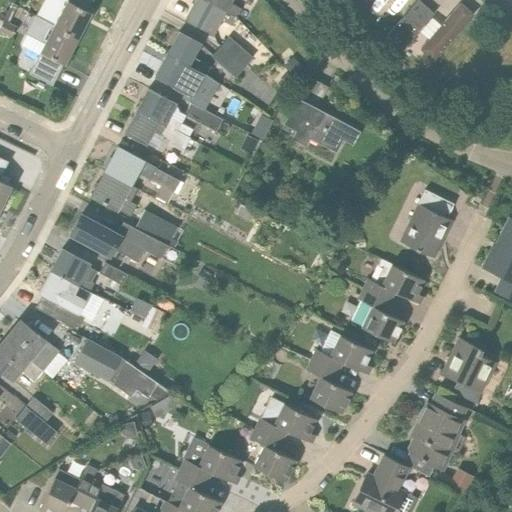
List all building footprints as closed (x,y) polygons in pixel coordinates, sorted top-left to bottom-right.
[(67,0),(54,26),(78,38),(91,12),(67,0)] [(195,0),(186,19),(203,28),(214,34),(221,20),(232,26),(236,18),(235,17),(202,0),(195,0)] [(202,0),(235,17),(236,18),(241,8),(230,2),(231,0),(202,0)] [(349,0),(360,9),(368,0),(349,0)] [(373,0),(362,14),(381,30),(404,0),(373,0)] [(459,0),(422,47),(437,59),(475,12),(460,0),(459,0)] [(39,11),(25,42),(41,50),(56,18),(39,11)] [(419,29),(403,14),(386,33),(402,47),(419,29)] [(16,27),(3,20),(0,26),(0,31),(11,37),(16,27)] [(64,64),(78,38),(54,26),(40,52),(30,72),(52,84),(62,63),(64,64)] [(192,57),(200,43),(179,31),(167,54),(204,74),(209,66),(192,57)] [(222,46),(244,67),(253,56),(229,36),(220,45),(222,46)] [(235,77),(244,67),(222,46),(220,45),(211,56),(235,77)] [(167,54),(155,75),(193,94),(204,74),(167,54)] [(293,56),(283,65),(292,75),(302,66),(293,56)] [(287,89),(294,78),(287,72),(279,83),(287,89)] [(284,123),(296,130),(292,139),(305,146),(310,138),(333,150),(337,141),(346,124),(329,115),(328,116),(329,116),(327,120),(320,116),(322,111),(317,109),(328,87),(308,77),(295,102),(285,97),(274,118),(284,123)] [(169,117),(176,103),(148,88),(136,110),(176,132),(177,131),(181,123),(169,117)] [(216,132),(222,119),(191,102),(184,115),(216,132)] [(125,132),(145,143),(152,131),(171,141),(170,145),(182,152),(190,138),(177,131),(176,132),(136,110),(125,132)] [(251,133),(262,139),(266,132),(254,125),(251,133)] [(111,158),(104,171),(130,185),(137,172),(160,185),(154,196),(167,202),(179,180),(143,161),(144,160),(117,146),(117,147),(114,152),(116,153),(113,158),(110,157),(109,158),(111,158)] [(91,195),(129,216),(135,205),(129,202),(135,189),(129,186),(130,185),(104,171),(98,183),(96,182),(96,183),(99,185),(96,190),(94,190),(92,194),(91,194),(91,195)] [(0,206),(11,185),(0,179),(0,206)] [(418,203),(409,221),(399,241),(434,257),(447,230),(446,230),(450,221),(451,221),(452,220),(418,203)] [(134,227),(167,244),(172,247),(176,239),(170,235),(175,227),(143,210),(134,227)] [(81,213),(70,234),(103,252),(107,244),(137,261),(144,247),(160,256),(166,244),(118,219),(112,230),(81,213)] [(483,267),(501,276),(493,291),(511,300),(511,218),(509,217),(492,252),(491,251),(483,267)] [(94,282),(91,281),(96,270),(88,266),(90,263),(62,248),(50,270),(89,291),(94,282)] [(423,279),(391,264),(380,259),(370,280),(367,278),(362,289),(389,301),(393,292),(419,304),(420,303),(418,302),(421,296),(423,297),(423,296),(416,293),(423,279)] [(104,262),(99,272),(122,284),(127,275),(104,262)] [(78,313),(89,291),(50,270),(38,292),(78,313)] [(362,324),(361,326),(393,342),(404,320),(384,311),(389,301),(362,289),(357,299),(360,300),(351,319),(362,324)] [(130,310),(145,317),(150,306),(151,304),(136,297),(130,310)] [(150,306),(145,317),(141,325),(156,332),(164,312),(150,306)] [(61,307),(57,315),(76,326),(80,319),(61,307)] [(20,319),(4,339),(29,359),(42,371),(59,350),(45,338),(20,319)] [(315,348),(311,359),(337,372),(342,362),(368,374),(368,373),(366,372),(369,367),(371,368),(371,366),(365,363),(371,349),(340,334),(330,330),(320,350),(315,348)] [(441,373),(480,392),(495,360),(479,352),(481,348),(459,337),(441,373)] [(0,370),(12,380),(20,370),(34,381),(42,371),(29,359),(4,339),(0,343),(0,370)] [(93,362),(74,346),(66,355),(85,371),(93,362)] [(147,374),(157,358),(143,348),(133,364),(147,374)] [(337,372),(311,359),(306,369),(319,375),(309,397),(341,412),(351,391),(333,382),(337,372)] [(160,415),(181,404),(175,392),(154,403),(160,415)] [(445,450),(465,407),(436,393),(431,404),(427,403),(411,435),(415,437),(407,452),(442,469),(450,452),(445,450)] [(33,397),(26,406),(45,421),(52,412),(33,397)] [(260,418),(255,428),(281,441),(286,431),(312,443),(312,441),(310,441),(313,435),(315,436),(315,435),(309,432),(315,418),(283,402),(273,424),(260,418)] [(18,415),(37,431),(45,421),(26,406),(18,415)] [(138,413),(139,427),(150,425),(148,411),(138,413)] [(130,437),(139,435),(136,420),(122,423),(123,432),(130,437)] [(281,441),(255,428),(250,438),(263,444),(253,465),(285,481),(295,459),(277,450),(281,441)] [(10,443),(16,436),(7,429),(2,436),(10,443)] [(1,435),(0,436),(0,455),(10,443),(2,436),(1,435)] [(240,459),(208,444),(195,438),(179,469),(206,482),(211,472),(236,484),(240,476),(233,473),(240,459)] [(397,489),(408,466),(384,454),(370,484),(363,481),(352,503),(370,511),(394,511),(404,492),(397,489)] [(141,455),(129,460),(132,467),(138,470),(146,466),(141,455)] [(64,511),(70,500),(80,505),(92,480),(81,475),(79,479),(58,469),(54,478),(39,508),(46,511),(64,511)] [(177,481),(167,501),(188,511),(214,511),(220,501),(201,492),(206,482),(179,469),(174,480),(177,481)] [(457,484),(466,489),(474,477),(465,471),(457,484)] [(93,478),(92,480),(80,505),(90,510),(88,511),(115,511),(117,508),(124,494),(93,478)] [(165,500),(160,509),(166,511),(187,511),(167,501),(165,500)]
